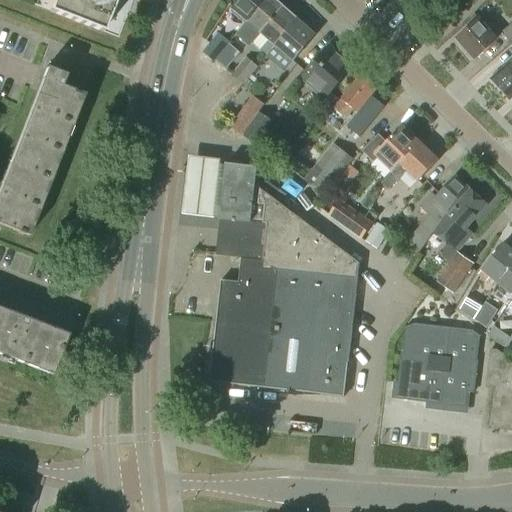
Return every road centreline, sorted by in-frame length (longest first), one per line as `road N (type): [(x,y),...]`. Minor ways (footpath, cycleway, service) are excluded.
road 1 (residential): [(159,484),(503,499)]
road 2 (tertiary): [(146,483),(138,421),(142,234)]
road 3 (tertiary): [(142,234),(116,332),(111,479)]
road 4 (residential): [(340,0),(511,169)]
road 5 (tertiary): [(142,234),(167,69),(190,0)]
